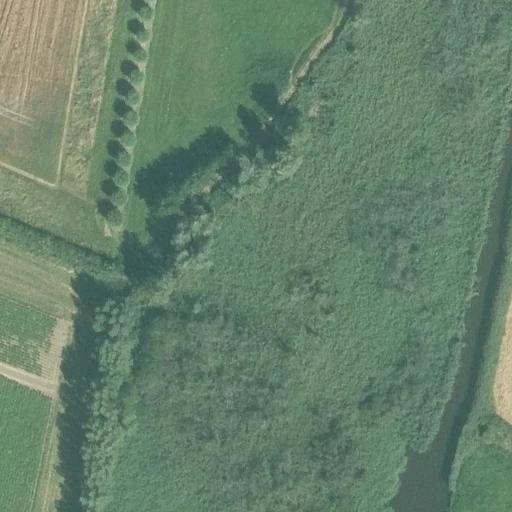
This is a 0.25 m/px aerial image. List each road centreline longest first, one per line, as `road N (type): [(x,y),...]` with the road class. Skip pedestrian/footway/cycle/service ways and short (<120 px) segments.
road 1 (track): [(170,0),(137,210),(129,229),(110,236)]
road 2 (track): [(155,96),(200,122),(252,116),(296,62),(324,0)]
road 3 (track): [(110,236),(65,221),(35,191),(0,175)]
